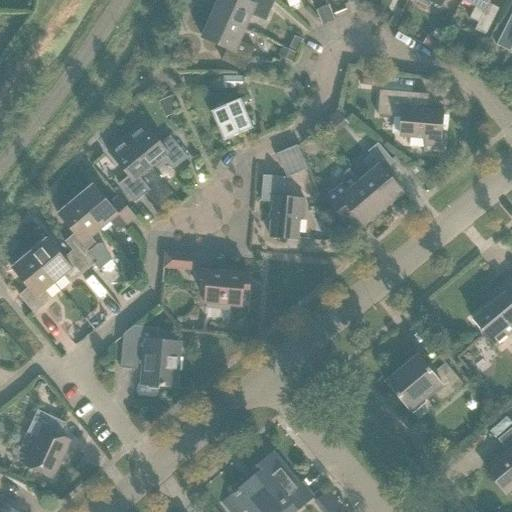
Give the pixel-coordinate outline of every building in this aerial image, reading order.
[(219,0),(212,15),(245,29),(251,15),(266,22),(275,0),(274,0),(248,0),(247,2),(242,0),(219,0)] [(406,0),(394,0),(392,4),(402,9),(406,0)] [(463,0),(475,6),(469,19),(478,23),(475,31),(485,36),(498,9),(488,4),(490,0),(463,0)] [(344,4),(332,9),(336,19),(348,14),(344,4)] [(316,10),(322,24),(334,19),(328,5),(316,10)] [(511,13),(496,45),(510,52),(511,47),(511,13)] [(239,41),(245,29),(212,15),(202,39),(226,49),(221,61),(244,71),(254,48),(239,41)] [(441,42),(428,35),(423,44),(435,52),(441,42)] [(294,36),(289,47),(298,51),(302,40),(294,36)] [(296,53),(281,47),(277,55),(292,62),(296,53)] [(379,87),(380,72),(363,71),(362,86),(379,87)] [(222,89),(243,89),(243,76),(222,76),(222,89)] [(428,96),(428,95),(380,91),(378,115),(402,117),(401,136),(425,139),(424,151),(439,153),(442,113),(425,111),(426,106),(417,106),(418,95),(428,96)] [(165,118),(178,112),(171,96),(158,102),(165,118)] [(223,141),(253,129),(240,99),(211,112),(223,141)] [(125,138),(151,168),(162,159),(173,171),(188,158),(170,137),(161,144),(143,123),(125,138)] [(139,178),(151,168),(125,138),(107,153),(128,177),(119,185),(134,203),(149,190),(139,178)] [(359,182),(383,209),(403,193),(384,171),(394,163),(378,144),(368,152),(370,154),(362,161),(372,172),(360,182),(359,182)] [(297,150),(285,156),(292,168),(303,162),(297,150)] [(359,182),(360,182),(349,169),(344,172),(340,187),(325,199),(341,218),(350,211),(363,226),(383,209),(359,182)] [(303,218),(305,200),(283,198),(285,178),(263,176),(260,202),(273,203),(269,237),(298,240),(300,218),(303,218)] [(76,200),(100,230),(110,222),(118,232),(135,217),(118,197),(110,205),(94,185),(76,200)] [(91,238),(100,230),(76,200),(57,215),(73,235),(65,242),(72,251),(88,270),(94,265),(99,270),(112,260),(104,243),(99,243),(96,244),(91,238)] [(88,270),(72,251),(64,259),(48,239),(29,254),(54,283),(64,275),(71,284),(88,270)] [(193,271),(194,255),(165,252),(163,269),(193,271)] [(44,291),(54,283),(29,254),(11,269),(28,289),(19,296),(34,314),(52,300),(44,291)] [(139,277),(127,263),(120,269),(121,271),(120,272),(130,285),(139,277)] [(235,269),(219,267),(219,272),(202,271),(201,284),(207,285),(205,304),(206,304),(206,309),(229,311),(230,306),(241,307),(243,290),(249,290),(250,275),(234,274),(235,269)] [(495,346),(511,332),(511,276),(492,293),(498,300),(473,320),(495,346)] [(157,329),(158,328),(133,326),(123,335),(120,368),(143,370),(141,385),(176,388),(177,371),(182,371),(183,358),(178,358),(180,343),(156,341),(157,329)] [(433,374),(417,355),(385,382),(410,412),(433,392),(441,402),(462,384),(445,363),(433,374)] [(52,477),(69,441),(59,437),(66,423),(38,410),(27,433),(39,438),(27,466),(52,477)] [(511,427),(498,440),(507,451),(487,467),(508,492),(511,489),(511,427)] [(299,485),(273,455),(251,474),(255,478),(230,499),(240,511),(245,508),(248,511),(293,511),(312,497),(301,483),(299,485)] [(315,511),(339,511),(344,508),(328,488),(309,504),(315,511)]
